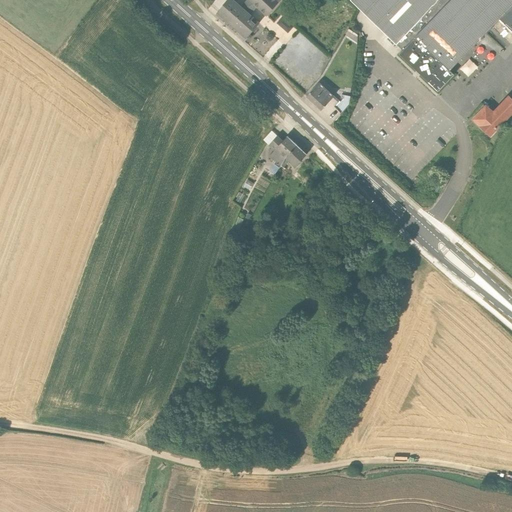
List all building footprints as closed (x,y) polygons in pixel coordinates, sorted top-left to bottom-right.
[(233,0),(228,0),(224,5),(218,12),(246,38),(253,30),(259,23),(233,0)] [(250,0),(253,3),(266,15),(281,0),(250,0)] [(511,0),(350,0),(350,1),(399,47),(402,50),(399,54),(416,71),(415,72),(415,73),(417,71),(418,73),(420,74),(418,75),(419,76),(420,74),(438,91),(439,90),(454,75),(450,70),(486,32),(499,19),(511,31),(511,0)] [(281,18),(277,24),(288,33),(293,27),(281,18)] [(472,58),(462,67),(471,76),(480,66),(472,58)] [(319,83),(313,89),(307,96),(321,110),(333,97),(319,83)] [(337,104),(342,112),(349,105),(350,96),(345,95),(344,101),(342,102),(341,101),(337,104)] [(487,105),(483,110),(477,116),(482,121),(481,123),(480,124),(482,126),(481,126),(490,135),(497,127),(511,112),(511,97),(509,95),(493,111),(487,105)] [(277,136),(269,145),(274,150),(270,155),(276,161),(274,163),(278,166),(285,158),(286,158),(297,145),(288,136),(282,141),(277,136)] [(306,154),(297,145),(286,158),(278,166),(280,167),(277,171),(281,174),(290,163),(294,166),(295,165),(296,166),(306,154)] [(244,218),(239,216),(234,227),(239,229),(244,218)]
